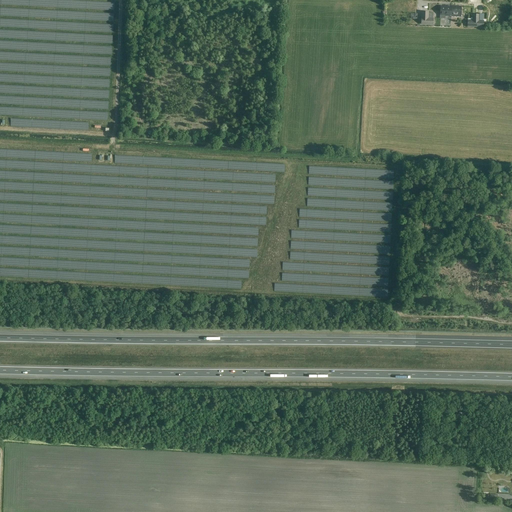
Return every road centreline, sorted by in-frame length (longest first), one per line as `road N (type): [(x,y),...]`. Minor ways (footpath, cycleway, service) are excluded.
road 1 (motorway): [(511,344),(0,337)]
road 2 (motorway): [(0,370),(511,376)]
